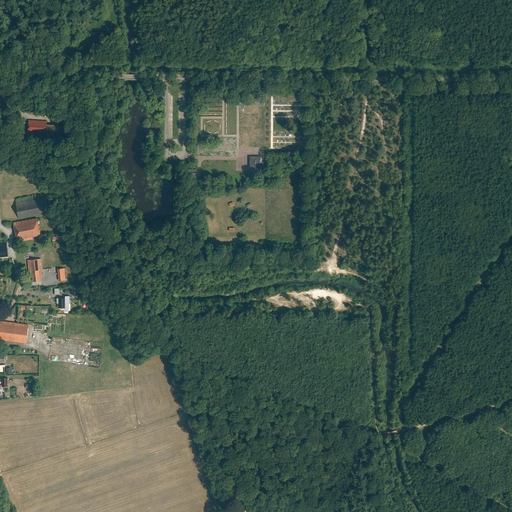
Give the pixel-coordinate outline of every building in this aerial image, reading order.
[(47,121),(32,120),(31,132),(45,134),(45,138),(60,139),(61,128),(46,126),(47,121)] [(265,156),(249,157),(249,168),(265,168),(265,156)] [(189,169),(188,169),(187,177),(196,177),(197,169),(189,169)] [(49,212),(45,195),(15,200),(19,218),(49,212)] [(13,223),(16,236),(17,242),(33,239),(33,237),(40,235),(37,218),(13,223)] [(0,243),(0,256),(8,256),(7,243),(0,243)] [(29,273),(30,273),(32,273),(33,281),(42,280),(41,271),(42,271),(41,258),(27,260),(29,273)] [(65,298),(58,298),(58,307),(63,307),(63,311),(69,311),(69,303),(70,303),(70,296),(65,296),(65,298)] [(0,339),(26,343),(28,325),(0,321),(0,339)]
